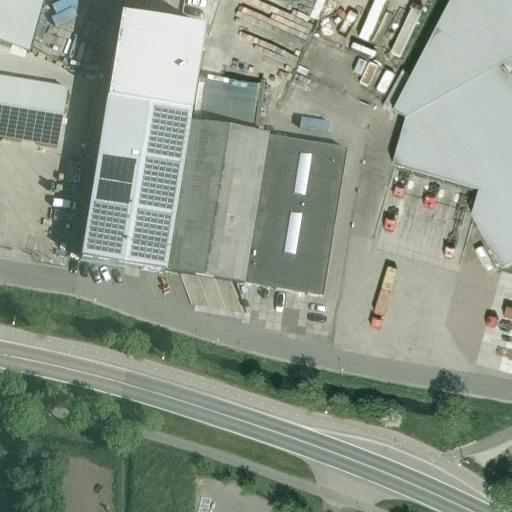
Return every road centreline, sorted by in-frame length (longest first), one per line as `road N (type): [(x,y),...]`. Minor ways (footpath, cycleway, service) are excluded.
road 1 (secondary): [(474,511),(186,400),(0,353)]
road 2 (unclassified): [(511,390),(267,346),(68,284)]
